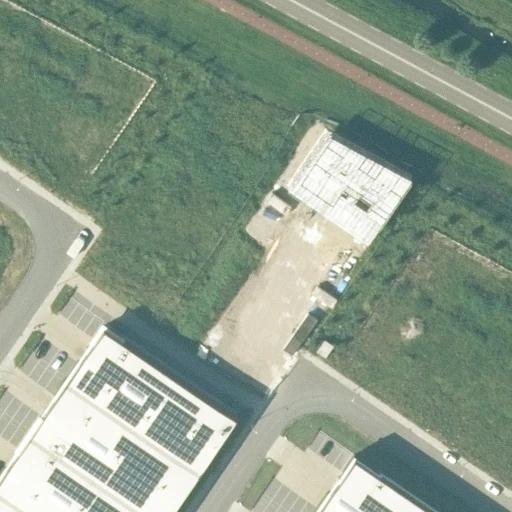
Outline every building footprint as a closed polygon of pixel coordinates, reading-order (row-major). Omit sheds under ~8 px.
[(227,135),(142,260),(182,288),(301,114),(215,68),(187,108),(227,135)] [(325,129),(286,185),(367,240),(411,175),(325,129)] [(180,321),(171,335),(188,346),(197,333),(180,321)] [(103,324),(66,378),(199,468),(236,415),(103,324)] [(324,339),(315,351),(324,357),(333,345),(324,339)] [(271,351),(284,360),(289,352),(276,343),(271,351)] [(66,378),(30,431),(148,511),(169,511),(199,468),(66,378)] [(148,511),(30,431),(0,474),(0,489),(33,511),(148,511)] [(354,455),(314,511),(434,511),(435,511),(354,455)] [(33,511),(0,489),(0,511),(33,511)]
